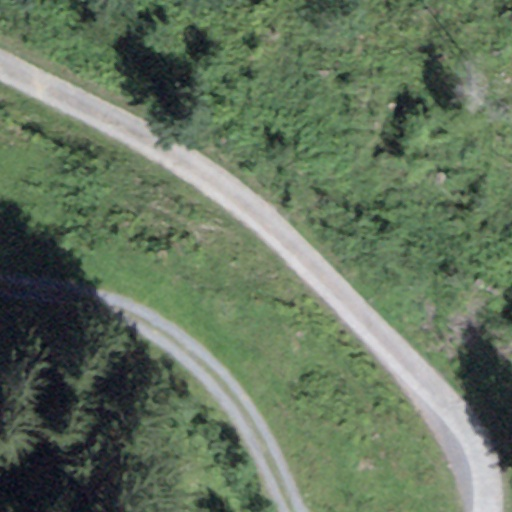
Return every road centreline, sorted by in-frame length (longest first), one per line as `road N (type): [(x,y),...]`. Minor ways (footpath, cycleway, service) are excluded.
road 1 (track): [(0,65),(159,147),(258,225),(452,439),(471,511)]
road 2 (track): [(285,511),(219,393),(127,324),(0,285)]
